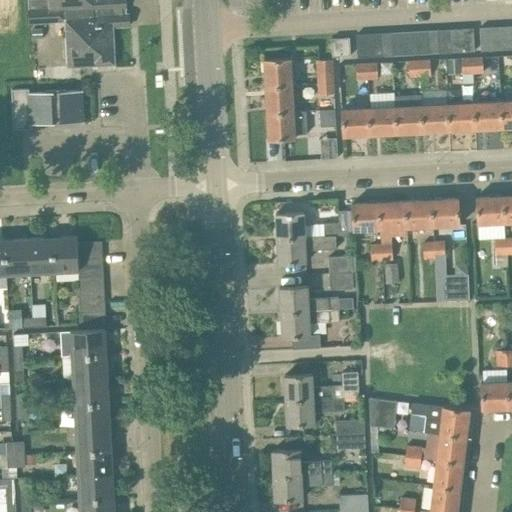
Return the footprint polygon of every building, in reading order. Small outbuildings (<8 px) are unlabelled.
[(128,26),(126,0),(29,0),(30,8),(29,8),(29,23),(66,21),(68,67),(116,64),(114,27),(128,26)] [(482,50),(494,49),(492,26),(480,27),(482,50)] [(494,49),(506,49),(504,26),(492,26),(494,49)] [(461,28),(463,51),(475,50),(474,27),(461,28)] [(43,28),(33,28),(33,39),(43,38),(43,28)] [(450,28),(437,29),(438,52),(451,52),(450,28)] [(461,28),(450,28),(451,52),(463,51),(461,28)] [(437,29),(426,30),(427,53),(438,52),(437,29)] [(415,30),(405,31),(406,54),(417,53),(415,30)] [(426,30),(415,30),(417,53),(427,53),(426,30)] [(405,31),(393,32),(394,55),(406,54),(405,31)] [(381,32),(369,33),(371,56),(383,55),(381,32)] [(393,32),(381,32),(383,55),(394,55),(393,32)] [(358,57),(371,56),(369,33),(357,33),(358,57)] [(350,37),(332,38),(333,56),(351,55),(350,37)] [(462,57),(463,74),(473,73),(473,56),(462,57)] [(473,56),(473,73),(484,73),(483,56),(473,56)] [(266,86),(293,84),(291,57),(265,59),(266,86)] [(318,76),(334,75),(333,58),(317,59),(318,76)] [(420,59),(421,76),(431,75),(430,58),(420,59)] [(410,76),(421,76),(420,59),(409,59),(410,76)] [(367,79),(367,62),(356,63),(357,79),(367,79)] [(377,62),(367,62),(367,79),(378,78),(377,62)] [(335,92),(334,75),(318,76),(318,93),(335,92)] [(300,84),(293,84),(266,86),(268,112),(294,110),(294,96),(301,95),(300,84)] [(84,89),(69,90),(66,90),(66,89),(46,90),(46,91),(30,92),(29,88),(12,89),(14,129),(31,128),(31,124),(85,121),(85,120),(84,120),(83,91),(84,91),(84,89)] [(424,131),(422,103),(422,95),(395,97),(396,105),(397,132),(424,131)] [(511,98),(501,99),(503,127),(511,126),(511,98)] [(503,127),(501,99),(475,101),(476,128),(503,127)] [(476,128),(475,101),(448,102),(450,130),(476,128)] [(450,130),(448,102),(422,103),(424,131),(450,130)] [(397,132),(396,105),(370,106),(371,134),(397,132)] [(371,134),(370,106),(342,108),(344,135),(371,134)] [(294,110),(268,112),(269,139),(296,138),(294,110)] [(337,136),(336,124),(321,125),(321,137),(337,136)] [(478,224),(505,222),(504,195),(477,196),(478,224)] [(432,198),(434,226),(461,225),(459,197),(432,198)] [(434,226),(432,198),(406,200),(407,227),(434,226)] [(407,227),(406,200),(380,201),(381,229),(407,227)] [(381,229),(380,201),(353,203),(354,230),(381,229)] [(278,237),(336,234),(353,234),(352,209),(338,210),(339,222),(305,223),(304,211),(276,213),(278,237)] [(337,248),(336,234),(278,237),(279,263),(307,261),(306,250),(337,248)] [(78,235),(53,237),(55,271),(79,269),(79,265),(79,254),(78,242),(78,235)] [(496,254),(507,254),(506,236),(495,237),(496,254)] [(55,271),(53,237),(29,238),(31,272),(55,271)] [(31,272),(29,238),(5,239),(7,273),(31,272)] [(102,240),(78,242),(79,254),(103,252),(102,240)] [(435,257),(434,240),(424,241),(425,257),(435,257)] [(434,240),(435,257),(438,300),(470,299),(469,273),(447,274),(445,240),(434,240)] [(371,260),(382,260),(381,243),(371,244),(371,260)] [(381,243),(382,260),(393,259),(392,243),(381,243)] [(103,252),(79,254),(79,265),(103,264),(103,252)] [(330,272),(353,271),(352,255),(329,256),(330,272)] [(399,282),(398,263),(384,263),(385,282),(399,282)] [(103,264),(79,265),(79,269),(79,277),(104,276),(103,264)] [(353,271),(330,272),(331,288),(353,287),(353,271)] [(79,277),(80,288),(104,287),(104,276),(79,277)] [(282,311),(339,308),(338,295),(329,296),(329,298),(309,299),(309,285),(280,287),(282,311)] [(80,288),(81,300),(105,299),(104,287),(80,288)] [(81,300),(81,312),(106,310),(105,299),(81,300)] [(339,308),(282,311),(283,337),(292,336),(293,348),(320,347),(320,333),(310,334),(310,322),(330,321),(330,322),(340,321),(339,308)] [(106,322),(106,310),(81,312),(82,324),(106,322)] [(33,317),(34,326),(46,325),(46,316),(33,317)] [(34,326),(33,317),(22,318),(23,327),(34,326)] [(61,331),(62,355),(73,355),(107,353),(106,328),(61,331)] [(14,345),(15,358),(23,357),(23,345),(14,345)] [(0,358),(8,358),(8,346),(0,346),(0,358)] [(498,365),(508,364),(508,349),(497,350),(498,365)] [(73,355),(74,379),(108,377),(107,353),(73,355)] [(54,356),(23,357),(15,358),(16,381),(25,381),(24,367),(54,365),(54,356)] [(0,371),(9,371),(8,358),(0,358),(0,371)] [(286,399),(344,396),(359,395),(358,371),(342,372),(343,383),(312,385),(311,373),(285,375),(286,399)] [(108,377),(74,379),(75,403),(109,401),(108,377)] [(509,407),(508,380),(482,381),(483,408),(509,407)] [(17,406),(26,405),(25,392),(16,393),(17,406)] [(2,407),(11,406),(10,393),(1,394),(2,407)] [(345,410),(344,396),(286,399),(287,425),(314,423),(313,411),(345,410)] [(394,427),(397,400),(369,397),(370,424),(394,427)] [(75,403),(76,427),(111,425),(109,401),(75,403)] [(440,432),(467,435),(470,408),(412,401),(411,413),(426,415),(424,430),(440,432)] [(26,405),(17,406),(18,419),(27,418),(26,405)] [(12,419),(11,406),(2,407),(3,419),(12,419)] [(336,420),(337,434),(365,433),(365,418),(336,420)] [(76,427),(78,451),(112,449),(111,425),(76,427)] [(467,435),(440,432),(437,458),(464,461),(467,435)] [(366,447),(365,433),(337,434),(337,448),(366,447)] [(274,474),(332,470),(331,459),(301,461),(300,449),(306,449),(305,435),(286,436),(286,449),(273,450),(274,474)] [(16,441),(16,453),(25,453),(24,440),(16,441)] [(8,454),(16,453),(16,441),(7,441),(8,454)] [(407,444),(406,455),(421,457),(422,446),(407,444)] [(112,449),(78,451),(79,475),(113,473),(112,449)] [(8,467),(17,466),(16,453),(8,454),(8,467)] [(25,453),(16,453),(17,466),(26,466),(25,461),(33,461),(32,453),(25,453)] [(421,457),(406,455),(405,466),(420,468),(421,457)] [(461,488),(464,461),(437,458),(434,484),(461,488)] [(332,470),(274,474),(275,500),(303,498),(302,485),(322,484),(322,485),(333,484),(332,470)] [(115,497),(113,473),(79,475),(80,499),(115,497)] [(7,503),(16,503),(15,478),(0,478),(0,485),(0,487),(6,487),(7,503)] [(20,478),(22,502),(31,501),(30,478),(20,478)] [(439,511),(458,511),(461,488),(434,484),(430,511),(439,511)] [(340,509),(368,507),(368,493),(340,494),(340,509)] [(115,511),(115,497),(80,499),(81,511),(115,511)] [(400,508),(415,509),(416,498),(401,497),(400,508)] [(31,511),(31,501),(22,502),(22,511),(31,511)] [(16,511),(16,503),(7,503),(7,511),(16,511)]
